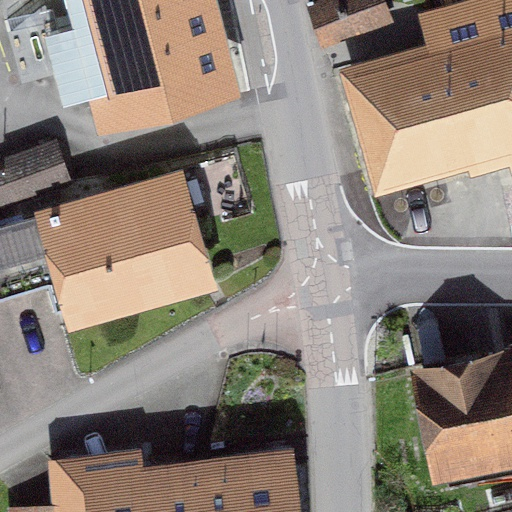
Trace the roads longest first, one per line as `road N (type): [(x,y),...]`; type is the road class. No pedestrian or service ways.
road 1 (residential): [(0,450),(203,334),(328,288)]
road 2 (tertiary): [(328,288),(268,0)]
road 3 (tertiary): [(340,511),(339,381),(328,288)]
road 4 (residential): [(328,288),(511,277)]
